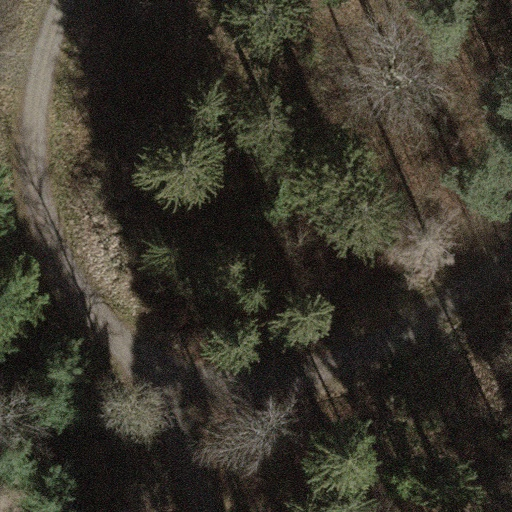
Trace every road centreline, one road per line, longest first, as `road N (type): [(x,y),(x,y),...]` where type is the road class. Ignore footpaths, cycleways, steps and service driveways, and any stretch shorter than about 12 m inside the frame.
road 1 (track): [(185,436),(105,343),(53,246),(35,178),(39,96),(65,0)]
road 2 (track): [(511,278),(276,417),(185,436)]
